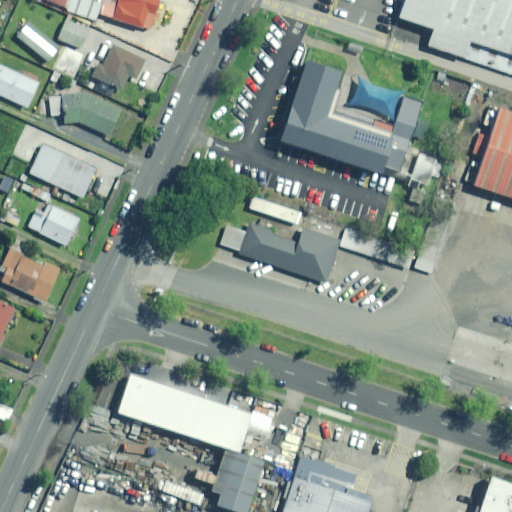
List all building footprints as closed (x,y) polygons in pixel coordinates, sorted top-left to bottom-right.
[(48,0),(50,1),(94,18),(100,2),(96,0),(48,0)] [(161,1),(157,0),(105,0),(101,15),(152,31),(161,1)] [(511,0),(399,0),(398,3),(393,21),(428,32),(424,48),(511,77),(511,0)] [(89,30),(66,20),(58,39),(81,49),(89,30)] [(58,47),(28,23),(17,37),(47,61),(58,47)] [(145,60),(111,45),(102,66),(95,63),(89,76),(122,91),(129,76),(136,80),(145,60)] [(342,72),(308,61),(281,141),(383,175),(386,166),(401,171),(424,102),(405,96),(393,133),(333,113),(341,90),(337,89),(342,72)] [(38,83),(0,65),(0,95),(27,108),(38,83)] [(63,116),(63,123),(78,123),(110,136),(122,108),(81,92),(79,98),(61,97),(51,97),(50,115),(63,116)] [(511,110),(501,107),(475,186),(511,197),(511,110)] [(96,169),(43,145),(30,173),(82,198),(96,169)] [(437,160),(419,154),(410,180),(427,187),(437,160)] [(45,203),(31,196),(24,210),(34,215),(28,227),(65,246),(79,220),(45,203)] [(442,197),(416,267),(432,272),(457,203),(442,197)] [(412,210),(402,206),(394,228),(404,232),(412,210)] [(20,219),(6,213),(3,220),(17,226),(20,219)] [(271,230),(250,223),(240,254),(326,282),(340,241),(304,229),(299,243),(274,235),(271,230)] [(347,229),(341,246),(409,268),(414,251),(347,229)] [(0,270),(5,273),(1,281),(34,297),(33,299),(42,304),(60,268),(38,257),(12,245),(0,269),(0,270)] [(20,310),(0,301),(0,340),(9,321),(13,323),(20,310)] [(253,415),(131,375),(118,413),(240,453),(253,415)] [(13,410),(0,404),(0,418),(8,422),(13,410)] [(248,511),(265,462),(226,450),(212,492),(222,496),(218,506),(236,511),(248,511)] [(358,476),(302,458),(283,511),(369,511),(375,497),(353,489),(358,476)] [(511,511),(511,484),(493,478),(481,511),(511,511)]
